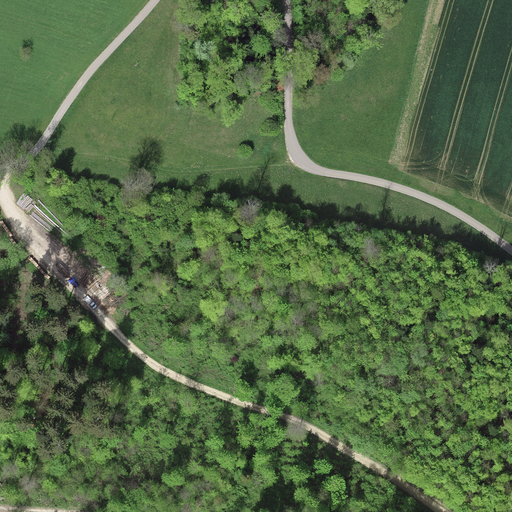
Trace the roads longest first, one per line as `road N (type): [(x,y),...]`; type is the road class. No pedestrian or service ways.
road 1 (track): [(445,511),(309,426),(153,361),(31,237),(1,169)]
road 2 (residential): [(285,0),(296,159),(417,193),(511,249)]
road 3 (residential): [(0,169),(42,145),(82,80),(151,0)]
